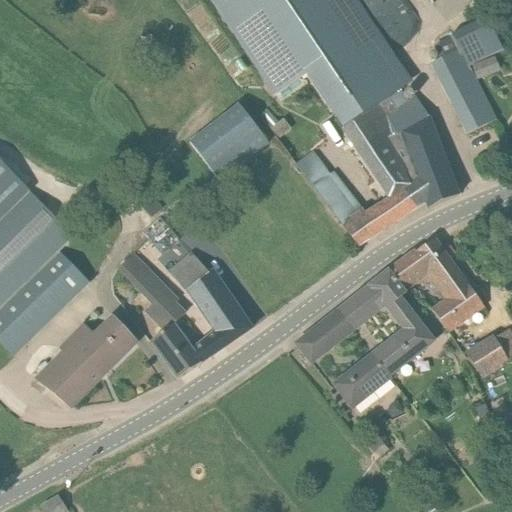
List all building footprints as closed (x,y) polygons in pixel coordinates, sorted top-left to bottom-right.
[(216,0),(265,72),(292,53),(332,112),(362,157),(429,118),(416,98),(409,102),(401,90),(414,82),(361,0),(216,0)] [(486,18),(458,30),(478,77),(506,65),(486,18)] [(466,131),(497,116),(462,43),(432,58),(466,131)] [(266,110),(258,117),(269,130),(270,129),(278,124),(266,110)] [(427,210),(458,196),(429,118),(362,157),(390,199),(366,215),(363,211),(356,215),(328,177),(329,176),(312,153),(296,166),(313,188),(358,248),(379,234),(424,204),(427,210)] [(0,220),(29,192),(0,162),(0,220)] [(0,220),(0,305),(71,236),(29,192),(0,220)] [(162,212),(151,199),(139,209),(150,222),(162,212)] [(449,300),(467,287),(434,241),(416,253),(389,273),(405,293),(425,279),(427,282),(433,278),(449,300)] [(169,274),(184,292),(208,274),(191,254),(169,274)] [(203,342),(191,352),(173,325),(184,314),(174,304),(177,302),(132,255),(118,269),(153,305),(145,312),(165,332),(151,341),(178,380),(211,357),(203,342)] [(251,330),(211,272),(208,274),(184,292),(184,293),(215,333),(203,342),(211,357),(251,330)] [(405,293),(389,273),(389,272),(338,312),(354,332),(386,307),(398,297),(399,299),(406,294),(405,293)] [(447,332),(483,306),(469,286),(467,287),(449,300),(433,311),(447,332)] [(432,342),(399,299),(398,297),(386,307),(405,331),(372,356),(390,379),(391,378),(389,376),(432,342)] [(311,367),(354,332),(338,312),(294,346),(311,367)] [(37,381),(71,409),(136,344),(111,318),(93,336),(83,326),(61,348),(65,353),(37,381)] [(467,357),(480,378),(511,358),(511,342),(506,333),(467,357)] [(352,408),(390,379),(372,356),(334,386),(352,408)] [(511,404),(509,396),(501,400),(491,404),(496,418),(502,415),(504,421),(505,424),(511,420),(511,404)] [(403,413),(397,401),(390,404),(388,411),(392,419),(403,413)] [(491,420),(485,405),(474,409),(481,424),(491,420)] [(367,446),(378,459),(389,450),(378,437),(367,446)] [(43,511),(66,511),(67,511),(58,498),(41,508),(43,511)]
